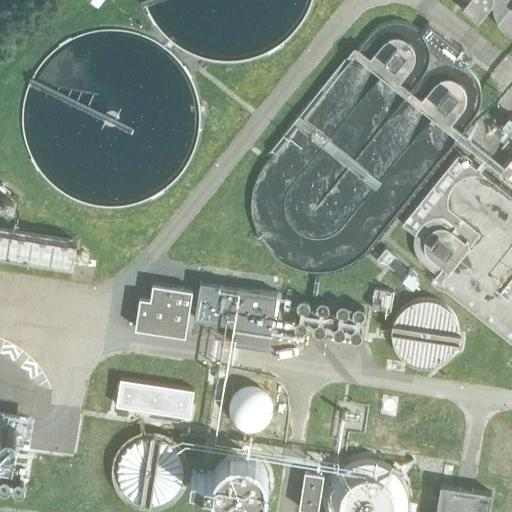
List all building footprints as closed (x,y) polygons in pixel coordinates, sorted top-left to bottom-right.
[(425,32),(415,45),(463,84),(473,71),(425,32)] [(406,51),(396,43),(384,58),(394,66),(406,51)] [(458,93),(449,86),(438,100),(447,107),(458,93)] [(510,156),(511,153),(511,133),(500,148),(510,156)] [(405,233),(419,245),(472,185),(458,172),(405,233)] [(76,240),(0,228),(0,252),(72,264),(76,240)] [(455,246),(439,234),(430,244),(447,257),(455,246)] [(277,292),(200,280),(194,317),(234,323),(231,341),(268,347),(277,292)] [(185,334),(192,288),(152,282),(150,297),(140,295),(135,326),(185,334)] [(391,312),(394,293),(375,290),(372,309),(380,310),(391,312)] [(457,354),(458,346),(457,340),(455,334),(452,328),(448,323),(442,318),(437,316),(430,314),(425,313),(419,314),(412,316),(407,318),(402,322),(397,327),(395,332),(392,339),(391,346),(392,352),(393,358),(396,364),(400,369),(405,373),(410,376),(416,379),(422,380),(431,379),(436,377),(442,374),(448,370),(453,364),(455,359),(457,354)] [(120,376),(116,404),(128,406),(136,407),(181,414),(189,415),(190,415),(194,388),(120,376)] [(273,411),(274,407),(272,399),(270,395),(267,391),(261,387),(253,385),(249,385),(244,386),(239,388),(235,391),(231,397),(229,402),(229,407),(229,411),(230,415),(232,419),(235,422),(241,427),(245,429),(250,429),(255,429),(260,428),(266,423),(269,420),(272,416),(273,411)] [(383,405),(383,406),(383,407),(383,408),(384,408),(384,409),(384,410),(385,410),(385,411),(386,411),(386,412),(387,412),(388,412),(389,412),(390,412),(391,412),(392,412),(393,411),(394,411),(394,410),(395,410),(395,409),(395,408),(396,407),(396,406),(396,405),(395,405),(395,404),(395,403),(394,402),(394,401),(393,401),(392,401),(392,400),(391,400),(390,400),(389,400),(388,400),(387,400),(386,401),(385,401),(385,402),(384,403),(384,404),(383,405)] [(184,483),(185,474),(185,468),(183,461),(180,455),(175,449),(171,445),(164,441),(157,439),(150,438),(142,438),(135,440),(129,444),(123,448),(118,454),(115,459),(113,466),(112,474),(112,481),(114,488),(118,494),(122,500),(130,506),(134,508),(139,510),(149,511),(158,510),(163,508),(169,505),(175,500),(179,494),(182,489),(184,483)] [(210,483),(212,471),(190,468),(188,480),(210,483)] [(400,511),(401,504),(400,498),(399,493),(396,486),(392,480),(388,476),(381,472),(375,470),(366,468),(361,469),(352,471),(346,473),(341,478),(336,484),(332,489),(330,496),(329,504),(330,511),(329,511),(400,511)] [(325,473),(305,470),(300,508),(319,511),(325,473)] [(260,504),(261,496),(261,493),(260,488),(255,481),(249,477),(241,475),(238,475),(232,476),(225,481),(221,486),(220,489),(219,496),(219,500),(220,505),(224,511),(225,511),(254,511),(255,511),(257,509),(260,504)] [(487,511),(491,491),(440,483),(435,511),(487,511)]
